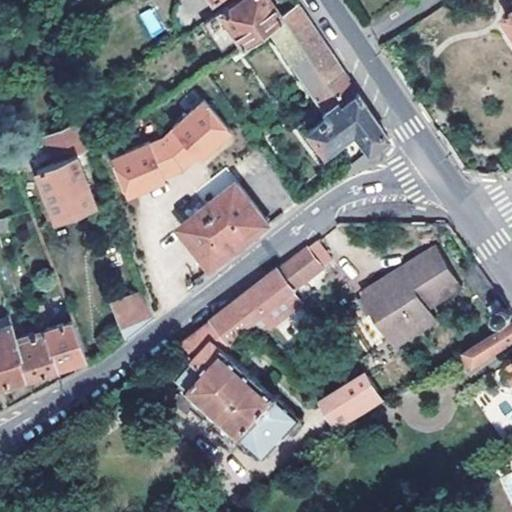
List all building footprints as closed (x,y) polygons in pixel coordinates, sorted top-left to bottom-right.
[(260,29),(282,14),(272,0),(233,0),(220,9),(242,42),(260,29)] [(282,14),(260,29),(265,37),(272,33),(326,114),(306,130),(323,152),(353,130),(369,149),(388,135),(298,3),(282,14)] [(139,14),(151,38),(164,31),(152,7),(139,14)] [(201,165),(233,140),(231,135),(206,101),(149,143),(122,153),(110,162),(125,201),(153,191),(178,173),(201,165)] [(92,202),(86,182),(101,176),(89,147),(35,166),(54,216),(92,202)] [(273,224),(240,182),(183,226),(215,269),(244,246),(273,224)] [(435,319),(427,306),(461,284),(436,245),(363,293),(397,344),(435,319)] [(239,302),(256,320),(326,267),(311,246),(239,302)] [(462,268),(488,305),(502,295),(476,259),(462,268)] [(113,301),(128,335),(155,314),(144,287),(113,301)] [(511,310),(502,295),(488,305),(504,328),(511,323),(511,310)] [(224,313),(241,333),(243,335),(258,323),(256,320),(239,302),(224,313)] [(241,333),(224,313),(206,327),(182,345),(197,358),(179,376),(268,457),(303,419),(224,346),(241,333)] [(45,327),(57,363),(87,354),(73,319),(45,327)] [(0,380),(27,372),(15,336),(10,321),(0,323),(0,380)] [(511,323),(504,328),(467,351),(474,362),(511,339),(511,323)] [(57,363),(45,327),(15,336),(27,372),(57,363)] [(384,397),(368,371),(323,399),(339,424),(384,397)]
